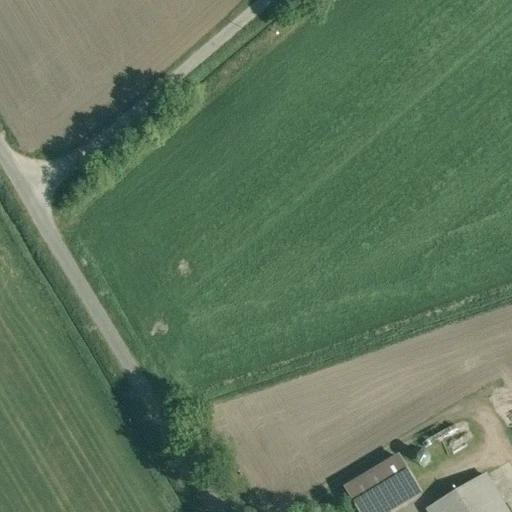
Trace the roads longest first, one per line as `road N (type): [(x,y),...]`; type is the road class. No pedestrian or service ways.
road 1 (unclassified): [(216,511),(24,190)]
road 2 (unclassified): [(265,0),(97,145),(24,190)]
